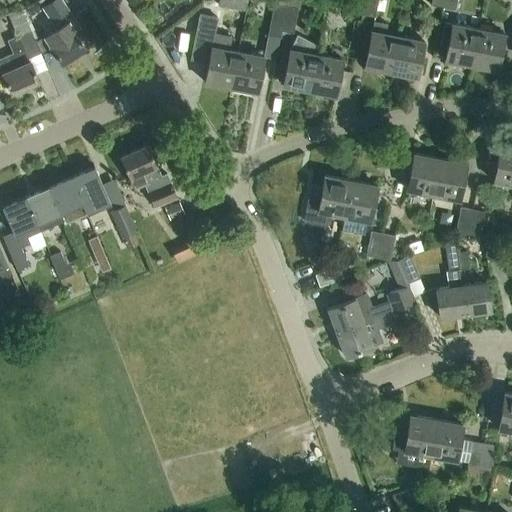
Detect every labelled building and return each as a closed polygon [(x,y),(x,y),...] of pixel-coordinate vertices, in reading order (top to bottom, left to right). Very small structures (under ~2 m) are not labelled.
[(61,0),(57,0),(44,9),(57,30),(45,38),(50,47),(61,66),(87,50),(75,31),(75,32),(70,23),(74,21),(61,0)] [(230,87),(237,51),(228,49),(231,37),(214,33),(220,2),(210,0),(206,0),(202,3),(195,36),(200,37),(199,45),(211,47),(204,82),(230,87)] [(244,8),(245,0),(229,0),(229,6),(244,8)] [(363,13),(365,0),(353,0),(351,11),(363,13)] [(365,0),(363,13),(374,16),(377,0),(365,0)] [(444,0),(443,6),(455,8),(456,0),(444,0)] [(282,30),(287,5),(274,3),(263,55),(264,56),(263,56),(276,59),(277,52),(282,30)] [(287,5),(282,30),(293,32),(298,8),(287,5)] [(29,62),(28,59),(40,54),(20,7),(7,13),(16,35),(4,40),(10,54),(0,57),(0,64),(3,72),(12,93),(14,93),(16,96),(25,93),(24,88),(40,82),(32,61),(29,62)] [(389,71),(397,34),(385,32),(386,22),(373,19),(364,66),(389,71)] [(470,64),(478,28),(451,22),(450,24),(444,23),(439,46),(446,47),(443,59),(470,64)] [(503,33),(478,28),(470,64),(496,70),(503,33)] [(397,34),(389,71),(416,76),(423,39),(397,34)] [(306,90),(314,52),(315,45),(295,35),(288,47),(281,85),(306,90)] [(237,51),(230,87),(256,92),(263,56),(264,56),(263,55),(237,51)] [(314,52),(306,90),(334,95),(341,58),(314,52)] [(511,183),(511,146),(499,144),(492,180),(511,183)] [(147,146),(120,157),(129,179),(129,178),(134,189),(145,184),(154,208),(176,199),(166,175),(161,177),(147,146)] [(432,193),(438,157),(413,152),(406,188),(432,193)] [(438,157),(432,193),(457,199),(464,163),(438,157)] [(72,179),(83,207),(85,213),(110,203),(95,169),(72,179)] [(344,216),(351,180),(325,175),(320,199),(308,196),(304,221),(326,225),(330,222),(331,214),(344,216)] [(63,223),(85,213),(83,207),(72,179),(49,188),(61,216),(63,222),(63,223)] [(351,180),(344,216),(370,221),(377,185),(351,180)] [(63,222),(61,216),(49,188),(27,198),(39,226),(41,231),(63,222)] [(41,231),(39,226),(27,198),(3,208),(14,234),(3,238),(17,271),(29,267),(21,248),(30,245),(27,237),(41,231)] [(183,213),(178,202),(164,209),(169,220),(183,213)] [(135,231),(124,205),(110,211),(120,236),(135,231)] [(466,234),(471,209),(459,207),(454,232),(466,234)] [(471,209),(466,234),(479,236),(483,212),(471,209)] [(376,259),(381,233),(369,231),(365,256),(376,259)] [(381,233),(376,259),(389,261),(393,235),(381,233)] [(497,236),(500,259),(511,258),(508,234),(497,236)] [(92,253),(102,249),(97,236),(86,240),(92,253)] [(485,262),(500,259),(497,236),(482,238),(485,262)] [(174,250),(179,261),(200,251),(195,240),(174,250)] [(456,269),(454,252),(452,240),(443,241),(446,271),(444,271),(446,287),(436,288),(440,317),(466,313),(462,285),(458,285),(456,270),(456,269)] [(0,278),(1,280),(11,275),(0,249),(0,278)] [(454,252),(456,269),(466,268),(464,251),(454,252)] [(60,253),(49,257),(59,279),(73,273),(68,262),(65,264),(60,253)] [(406,283),(418,278),(408,255),(397,260),(406,283)] [(319,287),(343,278),(339,266),(315,275),(319,287)] [(462,285),(466,313),(491,310),(487,281),(462,285)] [(392,310),(413,303),(406,285),(386,292),(388,300),(372,306),(367,293),(328,307),(336,331),(362,321),(363,324),(378,318),(377,316),(392,311),(392,310)] [(362,321),(336,331),(345,355),(381,343),(375,327),(395,320),(392,311),(377,316),(378,318),(363,324),(362,321)] [(511,431),(511,393),(504,392),(498,429),(511,431)] [(415,453),(413,466),(428,469),(431,456),(437,419),(410,414),(406,438),(394,436),(392,448),(399,450),(415,453)] [(437,419),(431,456),(455,461),(462,424),(437,419)] [(480,469),(484,444),(473,442),(469,467),(480,469)] [(484,444),(480,469),(492,471),(497,446),(484,444)] [(395,506),(419,498),(415,486),(391,495),(395,506)] [(419,498),(395,506),(397,511),(412,511),(423,508),(419,498)]
